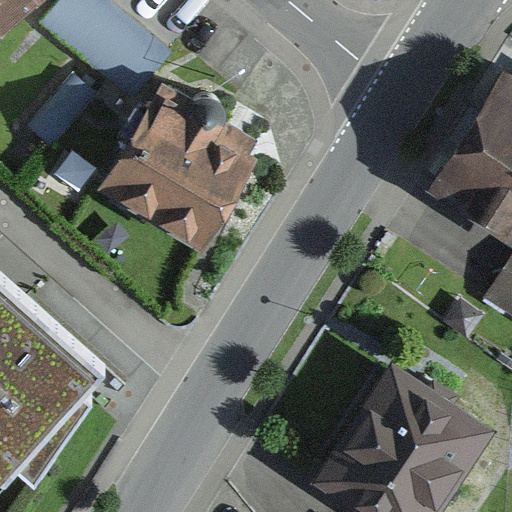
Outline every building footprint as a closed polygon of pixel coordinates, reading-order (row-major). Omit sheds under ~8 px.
[(0,0),(0,26),(34,0),(0,0)] [(163,54),(86,0),(71,0),(48,32),(134,94),(163,54)] [(511,86),(495,77),(430,185),(511,233),(511,86)] [(256,158),(155,93),(103,174),(204,239),(256,158)] [(511,258),(488,299),(511,314),(511,258)] [(0,467),(104,354),(0,259),(0,467)] [(424,511),(478,431),(383,369),(312,476),(367,511),(424,511)]
